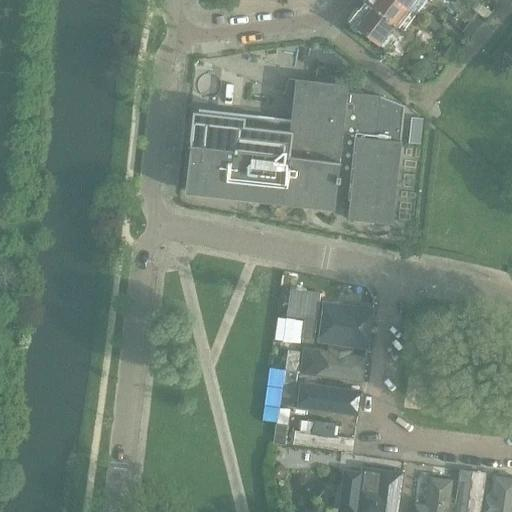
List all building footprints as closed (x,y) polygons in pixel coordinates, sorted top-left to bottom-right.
[(415,16),(394,0),(364,0),(363,3),(403,33),(415,16)] [(427,0),(426,0),(394,0),(415,16),(427,0)] [(470,0),(466,5),(486,20),(491,12),(482,5),(481,7),(471,0),(470,0)] [(403,33),(363,3),(357,10),(358,11),(349,23),(388,52),(403,33)] [(476,15),(466,28),(474,34),(484,21),(476,15)] [(448,16),(445,19),(453,25),(455,22),(448,16)] [(441,27),(431,20),(427,25),(437,32),(441,27)] [(405,54),(415,62),(423,50),(413,43),(405,54)] [(461,51),(453,45),(444,57),(452,63),(461,51)] [(191,147),(186,193),(335,210),(335,205),(350,207),(350,210),(349,220),(391,225),(391,224),(400,144),(400,143),(404,108),(381,99),(381,98),(373,97),(348,94),(348,90),(349,86),(296,80),(296,84),(295,88),(283,87),(282,100),(293,101),(290,131),(245,126),(245,118),(194,112),(189,146),(191,147)] [(316,321),(314,341),(367,348),(372,310),(319,305),(316,321)] [(316,321),(304,319),(302,339),(314,341),(316,321)] [(297,373),(365,382),(368,358),(300,349),(300,353),(297,373)] [(300,353),(288,351),(285,371),(297,373),(300,353)] [(295,387),(283,385),(280,405),(292,407),(295,387)] [(360,400),(307,393),(305,410),(358,416),(360,400)] [(295,433),(293,447),(351,455),(353,441),(333,437),(334,427),(313,424),(310,434),(295,433)] [(296,427),(284,426),(281,446),(293,447),(295,433),(296,427)] [(395,511),(401,474),(361,469),(355,511),(395,511)] [(481,511),(486,476),(470,473),(465,511),(481,511)] [(511,511),(511,479),(486,476),(481,511),(511,511)] [(447,511),(451,484),(429,481),(426,506),(413,505),(412,511),(447,511)]
